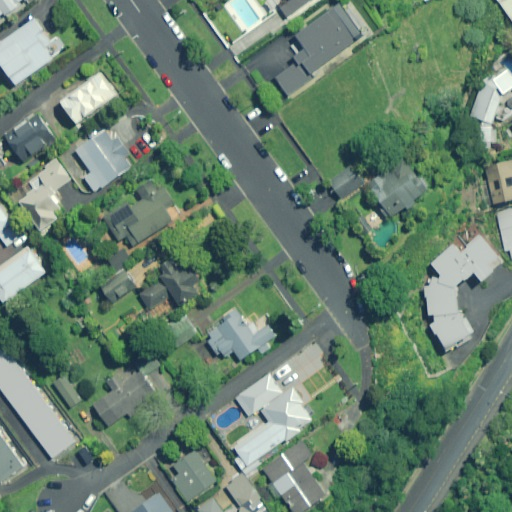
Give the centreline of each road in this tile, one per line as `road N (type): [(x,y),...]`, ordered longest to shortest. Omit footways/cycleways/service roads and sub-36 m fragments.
road 1 (residential): [(363,338),(352,303),(131,0)]
road 2 (unclassified): [(511,347),(408,511)]
